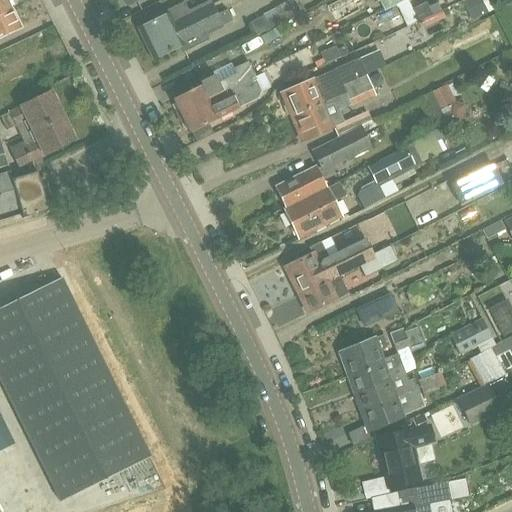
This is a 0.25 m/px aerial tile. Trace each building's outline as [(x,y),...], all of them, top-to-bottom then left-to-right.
[(0,0),(0,14),(11,9),(6,0),(0,0)] [(281,23),(305,11),(299,0),(286,0),(273,7),(274,9),(249,22),(256,35),(281,23)] [(407,0),(403,0),(401,1),(395,4),(396,8),(398,8),(406,26),(417,20),(412,9),(407,0)] [(489,0),(467,0),(464,1),(473,21),(495,11),(489,0)] [(184,2),(167,10),(168,13),(139,27),(139,26),(137,27),(144,42),(158,35),(159,38),(174,31),(176,34),(198,23),(198,22),(217,14),(210,1),(188,11),(184,2)] [(0,36),(19,27),(11,9),(0,14),(0,36)] [(158,35),(144,42),(152,59),(179,46),(182,51),(207,39),(205,35),(222,27),(221,25),(232,20),(226,9),(217,14),(216,14),(198,22),(198,23),(176,34),(174,31),(159,38),(158,35)] [(441,55),(496,37),(491,22),(436,40),(441,55)] [(322,64),(350,55),(347,44),(319,54),(322,64)] [(427,66),(441,62),(436,45),(422,50),(427,66)] [(312,79),(281,93),(291,116),(322,103),(321,101),(333,96),(334,97),(344,93),(345,93),(342,86),(365,75),(358,59),(333,70),(312,80),(312,79)] [(201,85),(173,99),(181,116),(231,92),(251,82),(250,81),(249,80),(248,79),(254,75),(249,65),(248,62),(233,69),(230,63),(213,72),(214,75),(200,82),(201,85)] [(231,92),(181,116),(188,132),(189,134),(191,132),(209,124),(219,119),(218,119),(219,118),(244,106),(242,103),(259,95),(261,94),(261,92),(269,88),(262,74),(254,78),(255,80),(252,82),(251,82),(231,92)] [(322,103),(291,116),(301,140),(332,126),(343,122),(338,110),(349,104),(350,107),(375,95),(365,75),(342,86),(345,93),(344,93),(334,97),(333,96),(321,101),(322,103)] [(445,85),(438,89),(423,96),(432,113),(451,103),(454,102),(445,85)] [(8,112),(8,113),(0,116),(0,117),(5,130),(15,125),(20,136),(62,115),(50,91),(8,112)] [(62,115),(20,136),(22,142),(8,148),(18,168),(74,140),(62,115)] [(371,147),(360,126),(311,151),(322,173),(371,147)] [(411,166),(402,149),(368,166),(376,182),(359,191),(357,196),(364,208),(385,197),(378,184),(411,166)] [(311,194),(326,187),(315,165),(273,186),(284,207),(284,208),(311,194)] [(491,165),(451,186),(462,208),(502,188),(491,165)] [(11,179),(9,171),(0,173),(0,219),(21,213),(23,218),(48,210),(37,172),(11,179)] [(284,208),(284,207),(283,208),(297,236),(339,215),(333,204),(334,199),(344,195),(337,181),(326,187),(311,194),(284,208)] [(511,216),(502,222),(511,240),(511,216)] [(311,253),(284,267),(298,295),(325,282),(325,280),(336,274),(337,276),(359,265),(370,259),(370,258),(373,256),(372,253),(364,238),(336,252),(329,238),(309,249),(311,253)] [(388,245),(372,253),(373,256),(370,258),(370,259),(359,265),(364,276),(395,260),(389,248),(388,245)] [(325,282),(298,295),(307,313),(346,293),(337,276),(336,274),(325,280),(325,282)] [(0,380),(60,502),(150,457),(61,278),(0,308),(0,380)] [(491,308),(507,337),(511,334),(511,302),(510,298),(491,308)] [(364,327),(375,321),(368,305),(357,311),(364,327)] [(490,341),(488,337),(490,336),(481,320),(449,336),(460,356),(490,341)] [(392,344),(396,353),(396,354),(382,359),(383,362),(347,376),(353,395),(405,375),(397,355),(409,350),(419,346),(412,328),(402,332),(405,339),(392,344)] [(405,339),(402,332),(401,328),(388,333),(392,344),(405,339)] [(396,354),(396,353),(382,359),(379,350),(386,348),(381,335),(374,338),(374,337),(338,352),(347,376),(383,362),(382,359),(396,354)] [(495,357),(511,348),(511,337),(511,336),(490,347),(495,357)] [(469,361),(475,372),(496,361),(490,349),(469,361)] [(417,381),(422,395),(441,388),(436,374),(417,381)] [(405,375),(353,395),(360,413),(396,398),(417,390),(413,379),(407,381),(405,375)] [(500,380),(486,386),(459,400),(470,423),(497,410),(511,404),(500,380)] [(417,390),(396,398),(360,413),(367,432),(403,418),(402,415),(423,407),(417,390)] [(0,451),(19,442),(0,402),(0,451)] [(431,441),(428,427),(407,432),(407,431),(375,438),(387,487),(418,480),(410,446),(431,441)] [(374,511),(451,511),(449,500),(446,482),(446,481),(407,489),(396,491),(396,493),(398,508),(374,511)]
